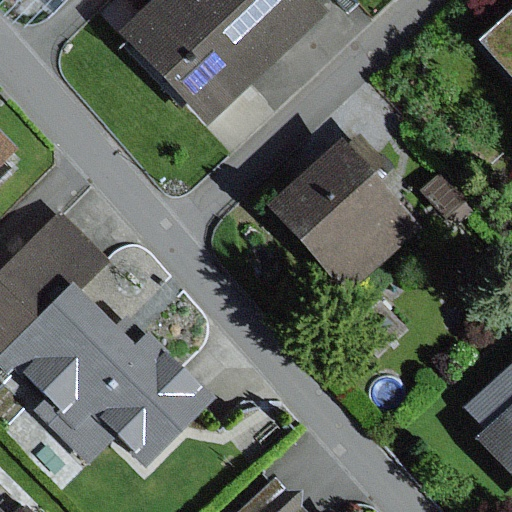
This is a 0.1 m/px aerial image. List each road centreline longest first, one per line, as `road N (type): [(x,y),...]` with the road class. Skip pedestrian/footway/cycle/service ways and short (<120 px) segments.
road 1 (residential): [(412,511),(170,241)]
road 2 (residential): [(170,241),(429,0)]
road 3 (residential): [(170,241),(0,47)]
